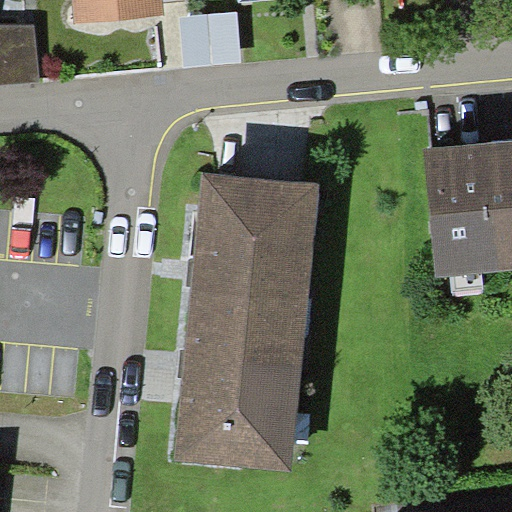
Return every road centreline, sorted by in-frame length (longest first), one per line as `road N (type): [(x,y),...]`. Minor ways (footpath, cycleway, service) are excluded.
road 1 (residential): [(144,106),(120,511)]
road 2 (residential): [(511,68),(144,106)]
road 3 (residential): [(144,106),(0,112)]
